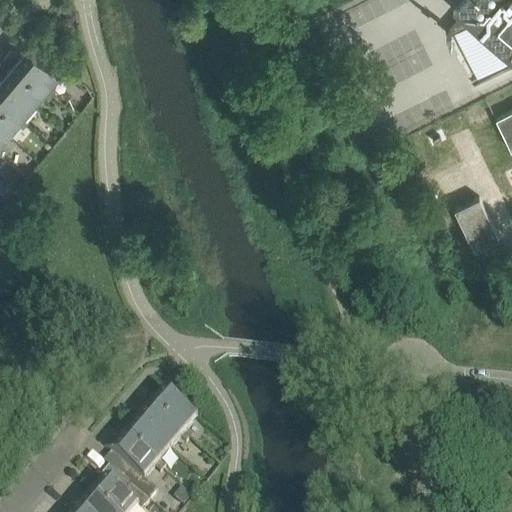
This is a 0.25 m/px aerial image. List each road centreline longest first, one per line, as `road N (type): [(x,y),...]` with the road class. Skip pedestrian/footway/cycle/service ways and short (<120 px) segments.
road 1 (unclassified): [(433,511),(414,369)]
road 2 (residential): [(10,511),(95,412)]
